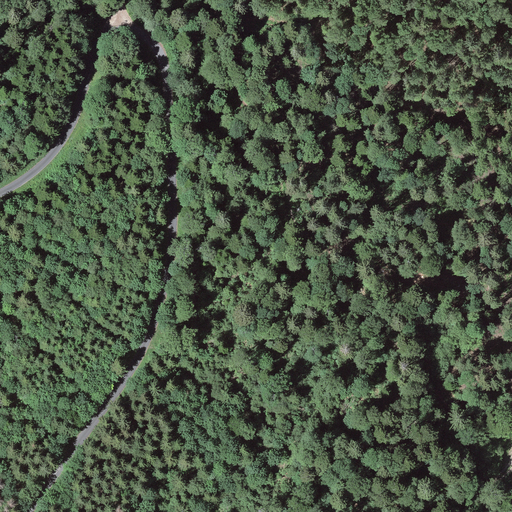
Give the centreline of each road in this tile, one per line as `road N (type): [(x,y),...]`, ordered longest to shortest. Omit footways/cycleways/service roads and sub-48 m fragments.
road 1 (track): [(28,511),(139,356),(169,265),(166,73),(147,36),(119,29)]
road 2 (track): [(119,29),(96,49),(57,149),(0,195)]
